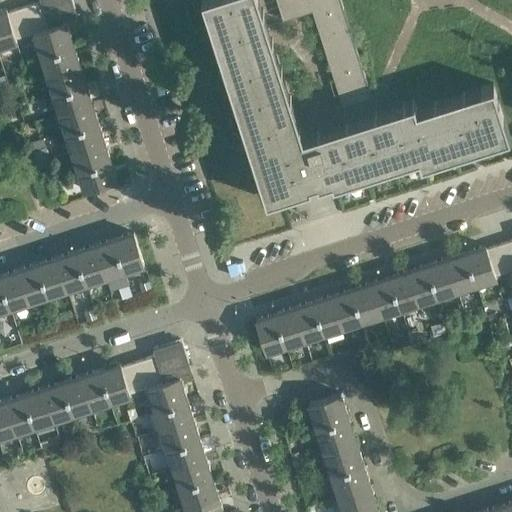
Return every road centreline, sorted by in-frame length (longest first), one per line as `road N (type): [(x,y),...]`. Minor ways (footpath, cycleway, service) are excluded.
road 1 (residential): [(511,474),(403,508),(356,359),(240,400)]
road 2 (residential): [(210,303),(511,199)]
road 3 (unclassified): [(0,370),(210,303)]
road 4 (unclassified): [(108,0),(169,196)]
road 5 (residential): [(169,196),(0,247)]
